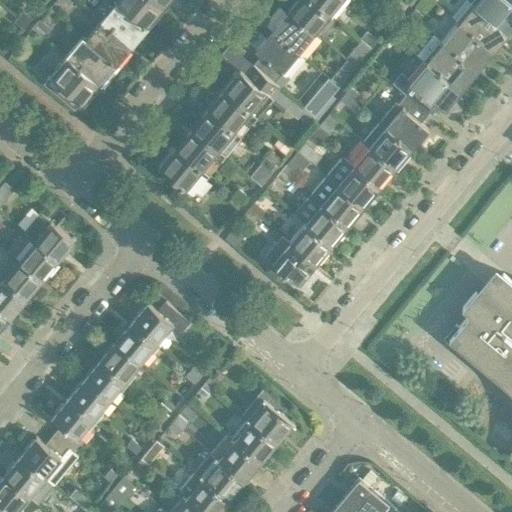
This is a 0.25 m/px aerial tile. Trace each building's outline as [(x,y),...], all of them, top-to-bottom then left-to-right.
[(148,26),(116,0),(103,0),(93,12),(101,19),(132,45),(148,26)] [(164,6),(156,0),(116,0),(148,26),(164,6)] [(314,0),(295,0),(287,9),(315,32),(331,13),(314,0)] [(314,0),(331,13),(341,0),(314,0)] [(405,0),(394,0),(393,1),(403,9),(408,3),(405,0)] [(509,31),(471,0),(455,20),(493,51),(509,31)] [(511,1),(510,0),(471,0),(509,31),(511,27),(511,1)] [(403,9),(393,1),(389,7),(398,15),(403,9)] [(423,15),(414,8),(409,14),(418,21),(423,15)] [(287,9),(270,30),(298,53),(315,32),(287,9)] [(23,10),(18,15),(27,22),(31,17),(23,10)] [(418,21),(409,14),(404,20),(413,27),(418,21)] [(27,22),(18,15),(14,20),(22,28),(27,22)] [(132,45),(101,19),(85,38),(116,64),(132,45)] [(493,51),(455,20),(439,39),(477,70),(493,51)] [(47,28),(38,21),(32,27),(42,35),(47,28)] [(371,47),(378,39),(366,29),(360,38),(361,39),(371,47)] [(261,54),(253,63),(274,81),(298,53),(270,30),(255,48),(261,54)] [(116,64),(85,38),(82,35),(66,55),(100,83),(116,64)] [(355,67),(371,47),(361,39),(345,58),(346,59),(355,67)] [(477,70),(439,39),(423,58),(460,89),(477,70)] [(382,61),(371,53),(366,59),(377,68),(382,61)] [(100,83),(66,55),(49,74),(84,103),(100,83)] [(460,89),(423,58),(407,78),(400,72),(392,81),(406,93),(429,112),(436,102),(444,109),(460,89)] [(338,87),(355,67),(346,59),(329,79),(338,87)] [(239,68),(223,87),(257,116),(281,87),(274,81),(253,63),(245,73),(239,68)] [(328,78),(304,106),(305,106),(306,107),(315,115),(338,87),(329,79),(328,78)] [(359,93),(350,86),(345,92),(354,100),(359,93)] [(257,116),(223,87),(207,106),(241,135),(257,116)] [(354,100),(345,92),(340,98),(349,106),(354,100)] [(429,112),(406,93),(397,103),(401,106),(385,125),(412,148),(428,128),(420,121),(429,112)] [(241,135),(207,106),(191,126),(219,149),(231,134),(237,140),(241,135)] [(310,121),(315,115),(306,107),(300,113),(310,121)] [(327,132),(318,124),(313,130),(322,138),(327,132)] [(412,148),(385,125),(369,144),(396,167),(412,148)] [(191,126),(175,145),(202,168),(215,153),(222,159),(225,154),(219,149),(191,126)] [(322,138),(313,130),(308,136),(317,144),(322,138)] [(396,167),(369,144),(353,164),(380,186),(396,167)] [(175,145),(158,165),(185,188),(186,187),(193,193),(209,173),(202,168),(175,145)] [(270,149),(265,155),(274,163),(279,157),(270,149)] [(274,163),(265,155),(260,161),(269,169),(274,163)] [(295,170),(286,162),(281,169),(290,177),(295,170)] [(380,186),(353,164),(337,183),(364,205),(380,186)] [(290,177),(281,169),(276,175),(285,182),(290,177)] [(5,181),(0,186),(0,205),(14,189),(5,181)] [(364,205),(337,183),(321,202),(347,225),(364,205)] [(238,187),(233,193),(243,201),(247,195),(238,187)] [(243,201),(233,193),(228,200),(237,207),(243,201)] [(263,209),(254,201),(249,207),(258,215),(263,209)] [(347,225),(321,202),(305,221),(332,244),(347,225)] [(258,215),(249,207),(244,213),(253,221),(258,215)] [(74,239),(40,211),(23,230),(57,258),(74,239)] [(332,244),(305,221),(289,240),(316,263),(332,244)] [(57,258),(23,230),(7,249),(18,258),(42,277),(57,258)] [(316,263),(289,240),(273,260),(300,283),(316,263)] [(42,277),(18,258),(2,277),(25,297),(42,277)] [(451,334),(449,337),(458,344),(459,345),(466,351),(467,352),(475,358),(475,359),(483,365),(484,366),(491,372),(492,373),(500,379),(500,380),(508,386),(509,387),(511,389),(511,279),(511,280),(511,279),(503,272),(482,296),(475,290),(462,306),(466,310),(467,311),(467,312),(467,313),(467,314),(467,315),(459,325),(458,325),(452,333),(451,334)] [(25,297),(2,277),(0,275),(0,306),(10,315),(25,297)] [(190,320),(165,299),(157,308),(173,321),(172,322),(181,330),(190,320)] [(173,321),(157,308),(148,300),(132,319),(157,340),(172,322),(173,321)] [(0,326),(10,315),(0,306),(0,326)] [(132,319),(116,339),(141,360),(157,340),(132,319)] [(116,339),(100,358),(125,379),(141,360),(116,339)] [(100,358),(84,377),(109,398),(125,379),(100,358)] [(195,362),(190,368),(199,376),(204,370),(195,362)] [(199,376),(190,368),(184,375),(193,382),(199,376)] [(219,383),(209,375),(204,381),(212,387),(214,389),(219,383)] [(84,377),(69,396),(93,416),(109,398),(84,377)] [(204,397),(212,387),(204,381),(196,391),(204,397)] [(285,405),(263,387),(242,412),(247,417),(276,441),(293,421),(280,411),(285,405)] [(61,423),(53,433),(73,449),(82,439),(77,436),(93,416),(69,396),(52,416),(61,423)] [(163,400),(158,406),(167,414),(172,408),(163,400)] [(167,414),(158,406),(153,413),(162,420),(167,414)] [(187,421),(178,413),(173,419),(183,427),(187,421)] [(276,441),(247,417),(231,436),(260,460),(276,441)] [(183,427),(173,419),(168,426),(177,433),(183,427)] [(260,460),(231,436),(227,432),(211,451),(244,479),(260,460)] [(36,435),(20,454),(45,475),(60,457),(64,460),(73,449),(53,433),(45,442),(36,435)] [(131,438),(126,444),(135,452),(140,446),(131,438)] [(244,479),(211,451),(195,470),(229,498),(244,479)] [(54,482),(45,475),(20,454),(4,473),(38,502),(54,482)] [(151,465),(141,457),(136,464),(145,471),(151,465)] [(112,466),(106,473),(112,478),(118,471),(112,466)] [(369,468),(361,478),(368,484),(376,473),(369,468)] [(216,511),(229,498),(195,470),(179,489),(184,493),(206,511),(216,511)] [(29,511),(38,502),(4,473),(0,478),(0,501),(12,511),(29,511)] [(105,509),(130,479),(123,474),(98,504),(105,509)] [(368,484),(361,478),(358,476),(328,511),(379,511),(389,501),(368,484)] [(206,511),(184,493),(169,511),(206,511)] [(82,496),(78,502),(87,510),(92,504),(82,496)] [(12,511),(0,501),(0,511),(12,511)]
